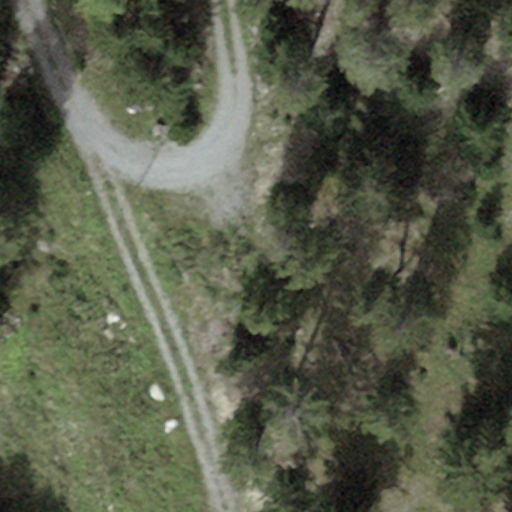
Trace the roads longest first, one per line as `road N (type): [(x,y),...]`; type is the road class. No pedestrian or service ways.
road 1 (track): [(219,0),(231,132),(190,172),(137,171),(77,129),(17,0)]
road 2 (track): [(239,511),(140,260),(77,129)]
